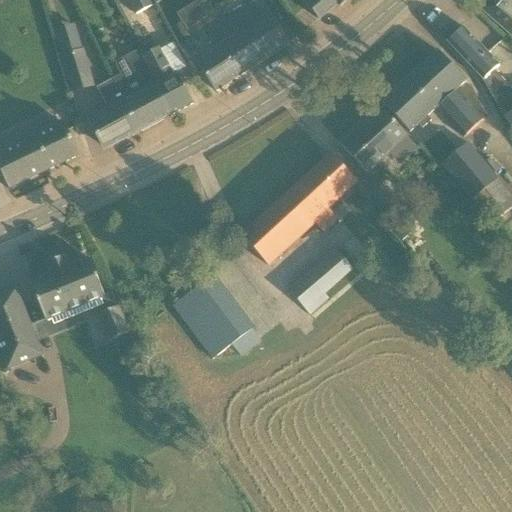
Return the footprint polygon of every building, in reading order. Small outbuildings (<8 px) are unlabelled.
[(125,0),(135,16),(153,6),(149,0),(125,0)] [(196,62),(204,75),(215,92),(288,46),(259,0),(257,0),(204,34),(214,50),(196,62)] [(310,0),(305,5),(318,20),(337,4),(340,7),(348,0),(310,0)] [(511,0),(492,0),(483,11),(498,24),(511,35),(511,0)] [(494,102),(505,117),(511,111),(511,90),(494,71),(498,68),(463,28),(447,43),(486,88),(494,102)] [(135,78),(124,84),(120,76),(113,80),(112,80),(123,101),(88,120),(103,148),(108,149),(192,104),(176,73),(173,75),(159,48),(142,57),(139,51),(124,59),(135,78)] [(61,56),(72,94),(94,88),(83,50),(61,56)] [(381,103),(410,134),(418,127),(422,130),(431,121),(428,118),(436,110),(463,139),(484,120),(457,91),(466,83),(437,52),(381,103)] [(340,146),(354,161),(368,176),(390,156),(399,166),(417,149),(381,109),(340,146)] [(13,148),(0,154),(0,173),(8,190),(78,157),(63,124),(34,138),(28,126),(8,136),(13,148)] [(441,167),(490,227),(511,208),(511,197),(469,144),(441,167)] [(329,210),(358,184),(331,154),(240,236),(269,268),(316,225),(324,234),(338,221),(329,210)] [(374,208),(401,242),(415,231),(389,197),(374,208)] [(336,252),(288,292),(309,315),(328,300),(324,295),(352,270),(336,252)] [(29,284),(45,322),(94,302),(99,315),(97,315),(108,341),(128,333),(118,308),(117,308),(111,294),(104,297),(89,260),(68,269),(63,258),(46,265),(50,276),(29,284)] [(173,307),(185,323),(213,361),(232,347),(240,358),(261,343),(252,331),(253,331),(213,278),(173,307)] [(42,356),(15,291),(0,297),(0,362),(4,372),(42,356)] [(76,511),(123,511),(124,505),(77,502),(76,511)]
